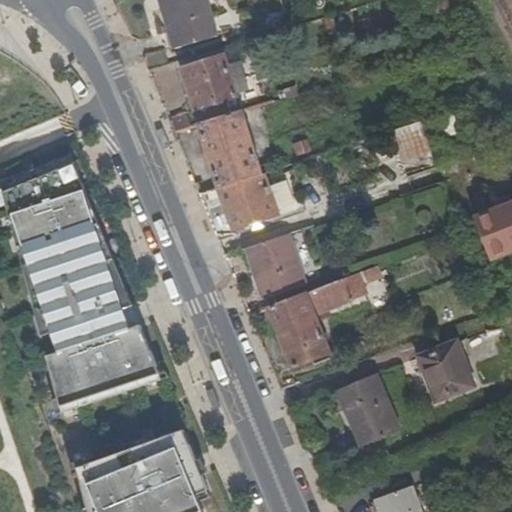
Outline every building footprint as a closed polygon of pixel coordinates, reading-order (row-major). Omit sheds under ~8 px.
[(221,38),(209,0),(164,0),(180,50),(221,38)] [(201,127),(246,112),(229,56),(184,68),(201,127)] [(220,190),(264,175),(246,112),(201,127),(220,190)] [(407,155),(437,145),(429,119),(397,130),(407,155)] [(126,315),(129,325),(138,320),(130,301),(132,300),(71,154),(69,155),(77,186),(81,185),(126,315)] [(45,336),(53,354),(42,359),(59,399),(62,407),(158,368),(138,320),(129,325),(126,315),(81,185),(77,186),(69,155),(3,182),(12,215),(45,336)] [(442,164),(397,179),(404,199),(447,184),(442,164)] [(237,231),(279,214),(264,175),(220,190),(202,196),(212,221),(229,214),(237,231)] [(511,199),(478,211),(494,258),(511,251),(511,199)] [(34,340),(45,336),(12,215),(8,215),(34,340)] [(266,297),(306,282),(289,238),(248,252),(266,297)] [(374,285),(389,278),(384,266),(369,272),(374,285)] [(354,296),(369,291),(362,274),(272,310),(295,368),(335,352),(320,314),(355,300),(354,296)] [(473,386),(457,343),(421,356),(438,400),(473,386)] [(62,407),(59,399),(52,402),(58,416),(166,372),(163,365),(158,368),(62,407)] [(362,447),(401,431),(378,376),(339,390),(362,447)] [(201,511),(205,511),(198,495),(210,490),(203,475),(200,468),(197,460),(184,430),(152,443),(127,454),(87,471),(81,474),(83,481),(90,506),(91,511),(201,511)] [(445,459),(459,452),(450,432),(436,439),(445,459)] [(124,448),(127,454),(152,443),(150,438),(124,448)] [(202,458),(197,460),(200,468),(203,475),(209,473),(202,458)] [(77,482),(83,481),(81,474),(87,471),(85,465),(73,470),(77,482)] [(420,511),(413,490),(373,504),(375,511),(420,511)]
